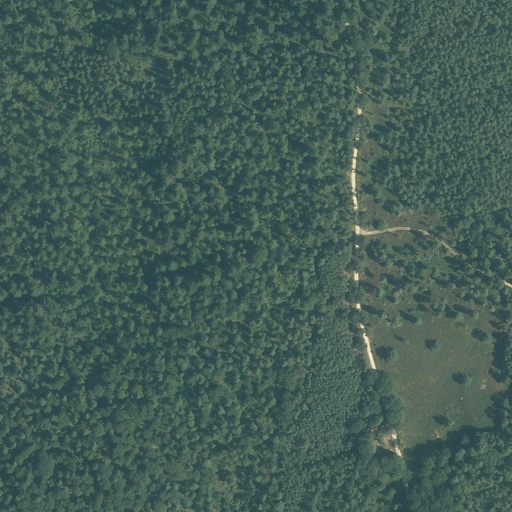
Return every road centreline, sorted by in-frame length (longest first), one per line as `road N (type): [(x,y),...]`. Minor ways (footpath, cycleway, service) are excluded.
road 1 (track): [(411,511),(357,304),(360,118),(342,0)]
road 2 (track): [(358,235),(219,273),(130,331),(87,375),(0,421)]
road 3 (track): [(358,235),(403,227),(431,235),(511,286)]
